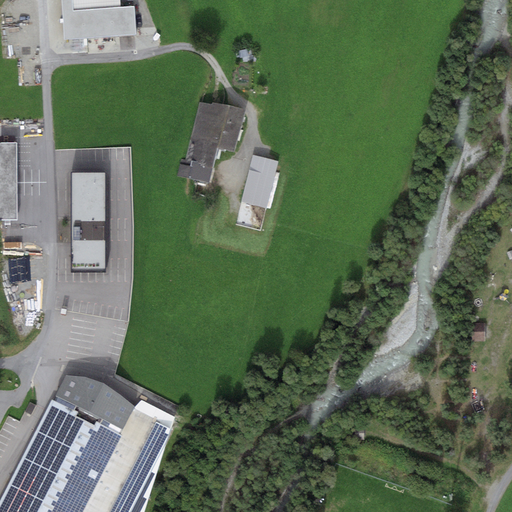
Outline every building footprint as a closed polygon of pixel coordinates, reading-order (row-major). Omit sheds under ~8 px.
[(64,0),(66,12),(73,11),(72,0),(64,0)] [(72,0),(73,11),(121,8),(120,0),(72,0)] [(135,8),(121,8),(73,11),(75,39),(137,35),(135,8)] [(244,114),(201,104),(187,160),(182,159),(178,175),(209,182),(217,146),(233,150),(244,114)] [(17,143),(0,143),(0,220),(17,221),(17,143)] [(278,162),(253,155),(249,170),(274,176),(278,162)] [(274,176),(249,170),(242,201),(267,208),(274,176)] [(106,174),(70,173),(69,272),(105,273),(106,174)] [(485,340),(485,322),(473,322),(473,340),(485,340)] [(81,511),(118,439),(121,434),(119,434),(122,429),(123,430),(135,407),(120,395),(104,385),(86,378),(66,376),(56,396),(58,397),(56,402),(54,400),(0,505),(0,511),(81,511)] [(36,405),(30,402),(26,411),(32,414),(36,405)] [(118,439),(81,511),(143,511),(174,417),(144,402),(137,410),(121,440),(118,439)]
